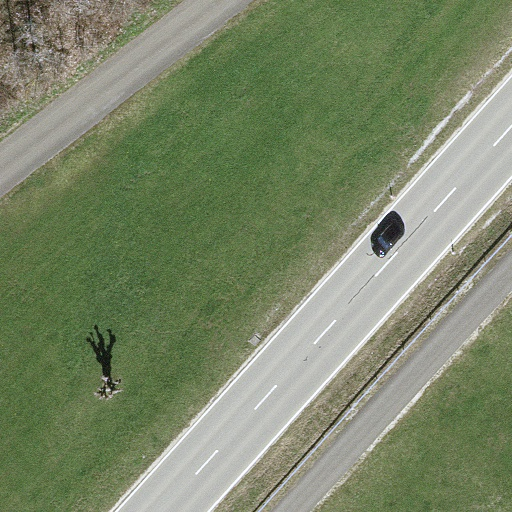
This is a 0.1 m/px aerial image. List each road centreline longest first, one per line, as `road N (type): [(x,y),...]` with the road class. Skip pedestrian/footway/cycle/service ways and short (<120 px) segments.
road 1 (primary): [(511,124),(162,511)]
road 2 (track): [(511,280),(296,511)]
